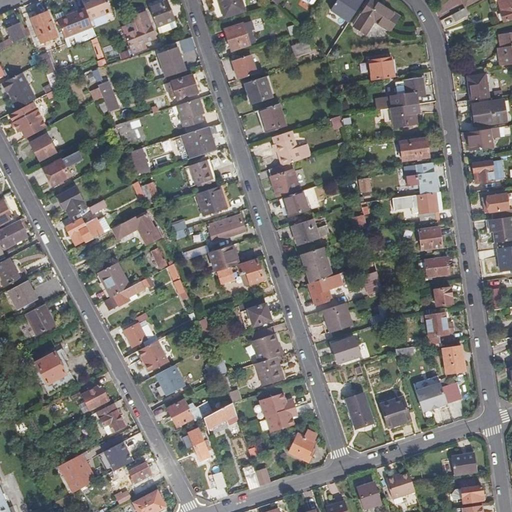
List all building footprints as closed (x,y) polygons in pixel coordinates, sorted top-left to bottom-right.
[(105,0),(84,0),(82,1),(85,9),(89,20),(111,12),(105,0)] [(226,16),(245,10),(241,0),(213,0),(215,4),(221,2),(226,16)] [(337,0),(330,10),(349,22),(363,1),(360,0),(337,0)] [(511,0),(495,0),(499,12),(503,11),(506,20),(511,18),(511,0)] [(375,22),(390,32),(399,19),(372,1),(355,27),(367,35),(375,22)] [(169,2),(150,10),(160,35),(178,27),(169,2)] [(465,8),(451,16),(455,23),(468,15),(465,8)] [(55,16),(56,20),(64,38),(92,27),(89,20),(85,9),(63,17),(62,13),(55,16)] [(41,43),(58,37),(48,12),(31,19),(41,43)] [(142,44),(156,38),(145,13),(134,18),(136,22),(125,27),(123,30),(130,49),(132,48),(133,51),(143,47),(142,44)] [(237,50),(256,44),(252,31),(254,31),(251,22),(226,30),(231,47),(235,46),(237,50)] [(29,33),(27,27),(21,30),(17,24),(6,30),(8,32),(4,34),(7,42),(11,40),(12,42),(29,33)] [(294,35),(303,32),(298,27),(292,29),(294,35)] [(503,54),(501,54),(499,54),(501,66),(503,66),(511,64),(511,33),(495,36),(497,49),(502,48),(503,54)] [(295,57),(305,54),(302,44),(291,47),(295,57)] [(158,54),(166,78),(177,75),(176,72),(186,69),(179,48),(158,54)] [(41,62),(37,52),(32,54),(36,65),(41,62)] [(239,80),(257,74),(251,55),(233,61),(239,80)] [(370,61),(372,81),(394,78),(392,58),(370,61)] [(47,60),(41,62),(45,72),(51,70),(47,60)] [(21,73),(0,84),(5,94),(8,92),(17,110),(35,100),(21,73)] [(178,100),(198,94),(196,84),(200,83),(197,75),(166,84),(170,98),(177,96),(178,100)] [(275,93),(269,75),(266,77),(272,95),(275,93)] [(480,100),(489,98),(486,75),(470,77),(473,101),(480,100)] [(266,77),(245,84),(252,103),(273,97),(272,95),(266,77)] [(423,79),(406,81),(396,83),(398,96),(391,97),(393,108),(413,105),(418,105),(417,97),(425,96),(423,79)] [(98,86),(103,97),(113,94),(108,83),(98,86)] [(46,94),(53,91),(50,84),(43,88),(46,94)] [(344,92),(342,85),(335,86),(336,94),(344,92)] [(103,97),(109,112),(120,108),(114,94),(113,94),(103,97)] [(490,103),(489,98),(480,100),(480,104),(473,105),(476,127),(507,122),(504,101),(490,103)] [(204,115),(199,99),(178,106),(185,129),(204,123),(202,116),(204,115)] [(26,139),(46,128),(37,111),(42,108),(38,100),(9,115),(18,132),(22,131),(26,139)] [(102,113),(108,110),(105,102),(98,105),(102,113)] [(286,126),(279,104),(259,110),(266,132),(286,126)] [(393,108),(390,108),(393,127),(416,124),(413,105),(393,108)] [(266,132),(259,110),(256,111),(263,133),(266,132)] [(343,123),(341,115),(331,118),(333,126),(343,123)] [(116,128),(124,146),(146,137),(141,125),(147,123),(144,116),(115,125),(116,128)] [(510,126),(497,128),(490,129),(490,130),(491,138),(511,135),(510,126)] [(116,128),(112,130),(123,156),(127,154),(124,146),(116,128)] [(216,151),(209,128),(182,137),(190,160),(216,151)] [(491,138),(490,130),(462,134),(463,143),(470,142),(473,141),(475,149),(493,147),(491,138)] [(293,152),(286,133),(268,139),(270,146),(273,154),(277,167),(282,166),(308,157),(305,147),(293,152)] [(41,161),(57,152),(47,134),(31,143),(41,161)] [(403,161),(429,158),(427,139),(401,143),(403,161)] [(53,185),(71,176),(66,167),(85,157),(81,149),(44,168),(53,185)] [(143,149),(127,154),(137,177),(152,173),(143,149)] [(199,185),(217,179),(210,160),(193,165),(199,185)] [(492,162),(492,161),(474,164),(476,184),(494,181),(504,179),(501,160),(493,162),(492,162)] [(433,174),(432,163),(405,167),(408,186),(414,185),(414,188),(420,188),(421,195),(435,193),(438,192),(435,173),(433,174)] [(284,172),(282,166),(277,167),(268,171),(277,197),(300,190),(293,169),(284,172)] [(360,193),(362,192),(371,191),(369,179),(359,180),(360,193)] [(141,187),(139,181),(134,183),(140,197),(145,195),(141,187)] [(151,208),(164,205),(154,182),(141,187),(145,195),(151,208)] [(230,209),(223,186),(199,193),(206,216),(230,209)] [(66,210),(70,217),(86,209),(75,188),(58,197),(65,211),(66,210)] [(309,209),(303,191),(284,197),(290,216),(309,209)] [(435,193),(421,195),(392,199),(394,210),(414,207),(414,206),(419,206),(420,213),(421,213),(423,225),(437,223),(435,211),(438,211),(435,193)] [(486,212),(492,211),(509,209),(506,194),(488,196),(489,199),(484,200),(486,212)] [(0,226),(13,219),(10,214),(12,213),(5,200),(3,201),(0,202),(0,226)] [(98,202),(89,207),(92,214),(101,209),(98,202)] [(492,211),(493,219),(511,216),(511,208),(509,209),(492,211)] [(135,217),(114,228),(120,239),(138,229),(146,244),(162,236),(157,227),(154,228),(146,214),(136,219),(135,217)] [(364,215),(356,217),(360,229),(361,234),(368,232),(364,215)] [(212,243),(246,231),(241,216),(233,218),(234,223),(225,226),(224,222),(215,224),(217,229),(213,229),(212,227),(207,229),(212,243)] [(511,216),(493,219),(489,220),(491,232),(495,232),(497,243),(511,240),(511,216)] [(360,229),(356,217),(351,218),(354,230),(360,229)] [(85,241),(86,243),(105,233),(97,218),(85,224),(82,218),(66,227),(75,246),(85,241)] [(317,228),(314,219),(292,226),(298,245),(330,235),(327,225),(317,228)] [(28,237),(19,221),(0,231),(0,243),(3,250),(28,237)] [(171,226),(174,234),(187,229),(185,222),(171,226)] [(421,250),(442,247),(440,228),(419,230),(421,250)] [(212,252),(218,271),(237,265),(231,246),(212,252)] [(511,246),(498,249),(502,272),(511,271),(511,246)] [(333,276),(323,247),(301,254),(311,284),(333,276)] [(160,269),(166,266),(157,248),(151,251),(160,269)] [(21,279),(9,258),(0,263),(0,279),(4,288),(21,279)] [(427,278),(450,275),(447,258),(425,261),(427,278)] [(247,273),(251,285),(265,280),(258,260),(238,267),(240,275),(243,274),(247,273)] [(116,263),(99,273),(111,298),(114,296),(129,288),(116,263)] [(169,267),(181,294),(185,292),(182,283),(174,264),(169,267)] [(221,285),(235,281),(231,269),(217,273),(221,285)] [(246,286),(251,285),(247,273),(243,274),(246,286)] [(340,274),(333,276),(311,284),(309,284),(316,304),(321,302),(323,307),(333,303),(329,291),(329,289),(333,288),(334,289),(344,286),(340,274)] [(367,296),(382,291),(376,275),(370,276),(372,281),(366,283),(367,289),(365,290),(367,296)] [(372,281),(370,276),(362,279),(365,290),(367,289),(366,283),(372,281)] [(114,296),(119,305),(119,307),(129,301),(127,298),(144,290),(143,288),(150,285),(152,289),(156,287),(151,277),(129,288),(114,296)] [(37,300),(27,281),(8,291),(18,310),(37,300)] [(492,310),(504,308),(500,288),(488,291),(492,310)] [(434,307),(451,305),(448,289),(432,291),(434,307)] [(111,298),(105,301),(109,310),(119,305),(114,296),(111,298)] [(264,299),(239,306),(246,329),(272,322),(264,299)] [(353,326),(346,303),(324,310),(331,333),(353,326)] [(55,326),(44,304),(25,315),(36,336),(55,326)] [(389,320),(386,307),(380,309),(383,316),(371,319),(373,326),(389,320)] [(444,324),(442,313),(427,315),(428,323),(432,345),(438,345),(441,344),(440,336),(447,335),(447,333),(453,332),(452,324),(444,324)] [(217,337),(214,338),(206,319),(199,321),(209,347),(220,344),(217,337)] [(132,347),(140,343),(143,348),(150,344),(148,339),(154,336),(148,326),(142,329),(140,324),(124,332),(132,347)] [(271,328),(253,334),(255,340),(273,334),(271,328)] [(259,363),(276,358),(283,355),(281,347),(279,348),(277,348),(275,343),(277,342),(275,333),(273,334),(255,340),(253,340),(259,363)] [(341,363),(355,358),(349,339),(327,346),(332,362),(340,360),(341,363)] [(143,348),(138,350),(143,360),(145,365),(149,372),(168,362),(157,340),(150,344),(143,348)] [(447,376),(465,373),(461,347),(443,350),(447,376)] [(396,351),(398,356),(415,354),(414,348),(396,351)] [(67,374),(55,352),(36,363),(47,384),(43,387),(49,397),(77,383),(71,372),(67,374)] [(215,361),(221,375),(228,373),(221,358),(215,361)] [(259,363),(256,364),(263,386),(283,379),(276,358),(259,363)] [(203,375),(207,383),(221,375),(215,361),(204,367),(207,373),(203,375)] [(10,376),(18,372),(13,363),(6,367),(10,376)] [(175,366),(155,376),(165,395),(185,384),(175,366)] [(457,383),(442,388),(448,405),(463,400),(457,383)] [(423,413),(448,405),(442,388),(441,384),(416,392),(423,413)] [(110,400),(102,385),(83,394),(87,402),(91,410),(110,400)] [(230,395),(234,404),(242,402),(238,392),(230,395)] [(267,418),(296,408),(293,399),(286,401),(284,393),(260,401),(265,417),(266,416),(267,418)] [(355,430),(373,424),(363,395),(346,400),(355,430)] [(396,425),(409,420),(403,398),(381,405),(389,429),(396,427),(396,425)] [(194,419),(188,406),(184,399),(167,408),(177,427),(194,419)] [(188,406),(194,419),(195,421),(213,412),(207,401),(196,408),(195,406),(193,403),(188,406)] [(84,414),(91,410),(87,402),(80,406),(84,414)] [(114,403),(97,413),(104,427),(108,425),(111,427),(113,426),(116,431),(125,426),(114,403)] [(234,404),(205,419),(209,430),(228,421),(237,415),(234,404)] [(298,415),(296,408),(267,418),(271,432),(295,425),(292,417),(298,415)] [(237,415),(228,421),(230,426),(239,422),(237,415)] [(17,436),(31,430),(26,421),(13,427),(17,436)] [(200,458),(211,453),(199,429),(188,434),(200,458)] [(44,431),(37,435),(41,442),(49,438),(44,431)] [(290,454),(310,464),(314,455),(311,454),(316,444),(314,443),(317,437),(309,433),(306,439),(299,435),(290,454)] [(22,451),(30,447),(25,439),(17,443),(22,451)] [(105,451),(115,471),(122,467),(133,461),(122,442),(105,451)] [(455,476),(478,473),(475,453),(452,456),(455,476)] [(98,480),(84,454),(64,464),(78,491),(98,480)] [(153,479),(146,463),(129,472),(133,479),(130,481),(134,488),(153,479)] [(243,469),(250,490),(260,487),(255,472),(253,466),(243,469)] [(108,475),(106,476),(111,483),(119,478),(120,480),(127,476),(122,467),(115,471),(108,475)] [(255,472),(260,487),(270,484),(266,469),(255,472)] [(218,489),(226,487),(222,473),(213,476),(218,489)] [(413,482),(410,473),(400,476),(395,478),(395,477),(386,479),(393,500),(416,492),(413,482)] [(465,502),(485,499),(483,486),(477,487),(475,478),(461,480),(462,487),(453,489),(455,498),(464,497),(465,502)] [(364,509),(382,503),(375,483),(358,489),(364,509)] [(9,508),(0,486),(0,511),(15,511),(13,507),(9,508)] [(138,511),(157,511),(167,507),(158,491),(134,504),(138,511)] [(121,506),(132,499),(129,493),(117,500),(121,506)] [(348,511),(345,502),(326,508),(326,511),(348,511)]
